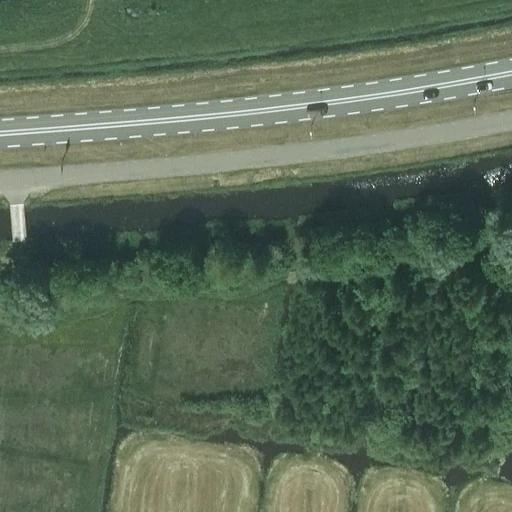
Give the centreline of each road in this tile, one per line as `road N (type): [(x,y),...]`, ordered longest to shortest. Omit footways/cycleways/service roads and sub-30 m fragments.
road 1 (unclassified): [(0,178),(232,157),(511,117)]
road 2 (primary): [(0,131),(247,110),(511,72)]
